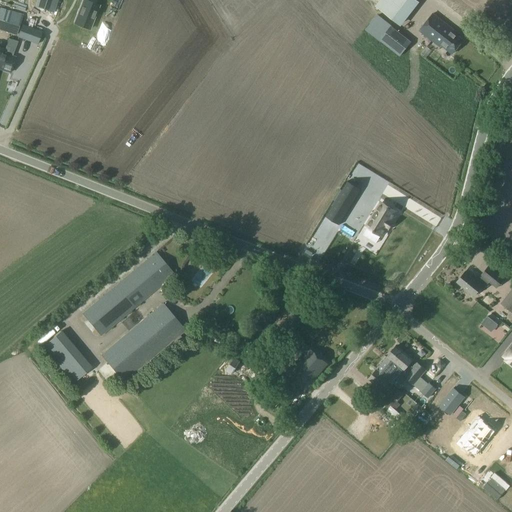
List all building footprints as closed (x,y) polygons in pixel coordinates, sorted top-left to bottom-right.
[(84,0),(83,0),(74,23),(90,29),(99,6),(84,0)] [(417,1),(416,0),(380,0),(375,6),(399,25),(417,1)] [(473,0),(440,0),(458,14),(457,15),(460,16),(461,17),(473,0)] [(329,26),(338,17),(327,8),(319,17),(329,26)] [(0,30),(17,35),(23,17),(0,9),(0,30)] [(452,54),(463,40),(454,33),(456,32),(434,14),(420,32),(440,47),(441,45),(452,54)] [(17,37),(37,44),(42,32),(22,25),(17,37)] [(391,27),(380,41),(399,56),(411,42),(391,27)] [(0,69),(11,73),(16,57),(4,53),(5,50),(0,48),(0,69)] [(339,225),(361,189),(360,189),(360,190),(348,182),(348,181),(347,181),(325,217),(326,217),(326,216),(339,224),(338,225),(339,225)] [(381,203),(366,226),(373,231),(375,232),(382,236),(387,227),(388,228),(392,221),(391,221),(396,212),(389,208),(390,208),(388,207),(381,203)] [(156,252),(82,314),(101,336),(174,274),(156,252)] [(489,266),(480,276),(496,289),(505,279),(489,266)] [(263,271),(259,281),(275,287),(278,277),(263,271)] [(456,282),(473,296),(482,285),(465,272),(456,282)] [(160,291),(165,297),(177,286),(172,280),(160,291)] [(288,280),(285,287),(302,294),(305,287),(288,280)] [(511,290),(501,304),(510,311),(511,308),(511,290)] [(244,355),(285,304),(274,296),(234,347),(244,355)] [(302,306),(308,311),(315,302),(309,297),(302,306)] [(489,346),(495,338),(447,301),(436,315),(466,338),(471,332),(489,346)] [(101,355),(124,382),(185,330),(163,304),(101,355)] [(276,331),(289,341),(304,320),(292,311),(276,331)] [(233,342),(238,335),(231,329),(226,336),(233,342)] [(43,346),(73,383),(92,367),(62,331),(43,346)] [(448,346),(457,356),(468,347),(461,339),(457,342),(455,340),(448,346)] [(265,364),(273,371),(292,351),(284,344),(265,364)] [(293,370),(309,384),(327,365),(303,344),(296,351),(304,358),(293,370)] [(402,372),(405,374),(406,374),(403,378),(413,386),(426,370),(416,362),(412,367),(408,364),(413,359),(397,346),(387,357),(386,358),(402,372)] [(402,372),(386,358),(376,370),(392,384),(402,372)] [(263,379),(234,359),(226,370),(257,390),(263,379)] [(391,385),(392,384),(376,370),(369,379),(381,389),(382,388),(387,392),(393,386),(391,385)] [(287,409),(300,393),(284,380),(271,395),(287,409)] [(428,383),(421,392),(428,398),(436,389),(428,383)] [(453,392),(443,403),(448,408),(459,398),(453,392)] [(396,402),(387,412),(406,428),(414,418),(396,402)] [(472,414),(462,426),(478,439),(488,428),(472,414)] [(469,449),(478,439),(462,426),(452,437),(469,449)] [(486,483),(482,487),(498,500),(502,495),(501,495),(505,490),(506,490),(510,486),(495,472),(490,478),(491,478),(487,483),(486,483)]
